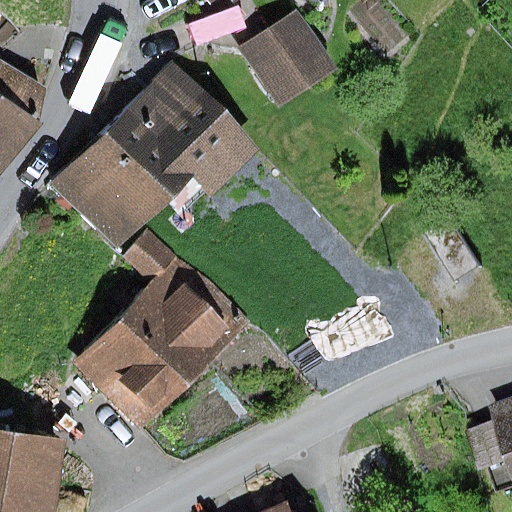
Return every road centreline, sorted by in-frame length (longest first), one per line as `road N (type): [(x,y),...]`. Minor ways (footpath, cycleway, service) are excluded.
road 1 (residential): [(153,511),(444,363),(511,347)]
road 2 (tertiary): [(98,0),(75,96),(0,206)]
